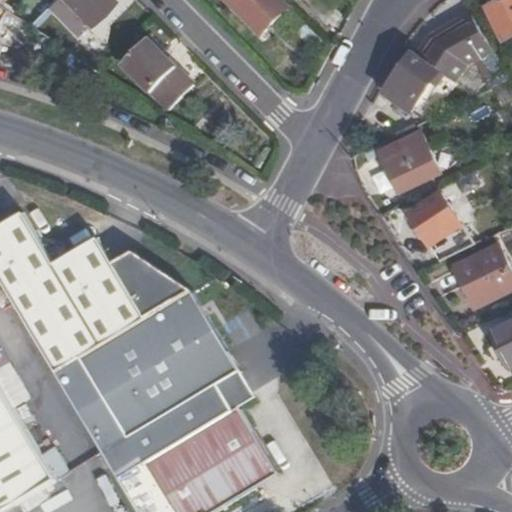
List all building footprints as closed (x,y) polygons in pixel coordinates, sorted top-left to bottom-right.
[(112,2),(110,0),(55,0),(47,8),(76,37),(112,2)] [(288,0),(223,0),(261,37),(293,4),(288,0)] [(511,34),(511,0),(501,0),(496,3),(511,34)] [(414,50),(382,94),(386,98),(411,116),(413,117),(445,72),(460,84),(472,66),(498,53),(489,37),(473,10),(432,34),(419,54),(414,50)] [(194,85),(150,39),(123,65),(167,111),(194,85)] [(511,101),(511,81),(494,90),(502,107),(511,101)] [(411,116),(386,98),(377,110),(402,128),(411,116)] [(384,151),(404,191),(444,171),(424,131),(384,151)] [(427,248),(431,246),(461,231),(444,197),(410,214),(427,248)] [(23,216),(0,230),(0,280),(56,374),(82,358),(146,319),(115,266),(101,242),(54,269),(23,216)] [(441,262),(477,244),(467,228),(461,231),(431,246),(441,262)] [(511,290),(511,265),(504,250),(461,273),(481,308),(511,290)] [(132,254),(115,266),(146,319),(193,291),(132,254)] [(242,370),(193,291),(146,319),(82,358),(131,438),(216,386),(242,370)] [(511,363),(511,324),(497,332),(511,363)] [(82,358),(56,374),(120,481),(148,464),(231,414),(216,386),(131,438),(82,358)] [(0,511),(17,511),(62,486),(0,381),(0,511)] [(221,511),(283,474),(242,407),(231,414),(148,464),(178,511),(221,511)]
